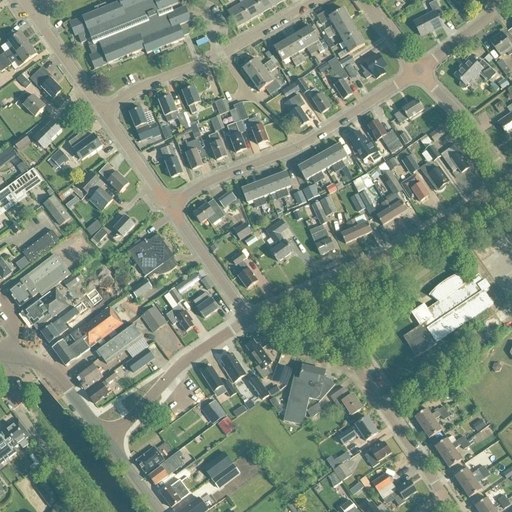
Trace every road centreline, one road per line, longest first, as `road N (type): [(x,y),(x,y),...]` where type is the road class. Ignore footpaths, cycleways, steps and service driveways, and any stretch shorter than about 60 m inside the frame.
road 1 (residential): [(170,207),(297,148),(418,72)]
road 2 (residential): [(441,493),(314,291)]
road 3 (tertiary): [(314,291),(432,232),(509,179)]
road 4 (tertiary): [(104,439),(182,365),(249,321)]
road 5 (unclassified): [(89,511),(8,396),(6,358)]
road 6 (residential): [(509,179),(418,72)]
road 7 (residential): [(249,321),(170,207)]
road 8 (secondary): [(104,439),(55,375),(6,358)]
road 9 (residential): [(104,112),(222,55)]
road 10 (residential): [(104,112),(33,13)]
